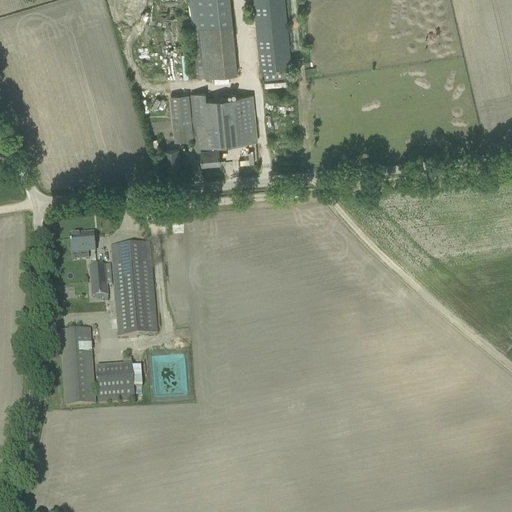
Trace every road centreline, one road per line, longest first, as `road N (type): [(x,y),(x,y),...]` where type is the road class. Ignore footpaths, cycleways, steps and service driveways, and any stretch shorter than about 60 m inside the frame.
road 1 (unclassified): [(36,205),(511,154)]
road 2 (unclassified): [(17,511),(33,440),(36,205)]
road 3 (track): [(310,178),(416,291),(511,368)]
